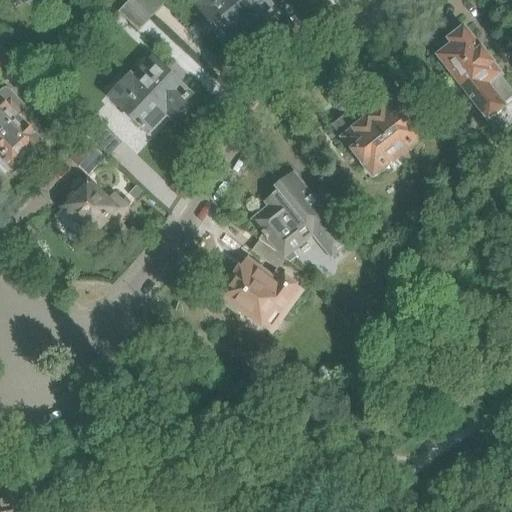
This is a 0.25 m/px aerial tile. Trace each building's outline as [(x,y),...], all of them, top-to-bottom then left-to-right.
[(139,32),(152,18),(133,0),(130,0),(118,13),(139,32)] [(133,0),(152,18),(166,3),(162,0),(133,0)] [(252,32),(253,31),(228,0),(201,0),(196,4),(228,45),(249,29),(252,32)] [(228,0),(253,31),(275,14),(264,0),(228,0)] [(502,107),(511,98),(511,93),(463,31),(450,42),(453,47),(439,58),(488,120),(503,108),(502,107)] [(0,66),(9,58),(1,49),(0,49),(0,66)] [(171,117),(190,97),(152,61),(134,81),(131,77),(129,79),(171,117)] [(170,118),(171,117),(129,79),(110,99),(148,135),(167,115),(170,118)] [(20,99),(28,107),(41,95),(34,87),(20,99)] [(0,134),(22,114),(25,111),(9,93),(5,92),(2,93),(0,94),(0,134)] [(360,112),(398,158),(423,138),(386,92),(360,112)] [(22,114),(0,134),(0,156),(1,158),(0,158),(0,164),(9,174),(43,143),(49,136),(26,111),(22,114)] [(373,178),(398,158),(360,112),(336,131),(373,178)] [(86,136),(109,158),(123,144),(100,121),(86,136)] [(52,140),(66,154),(83,136),(70,123),(52,140)] [(101,166),(107,159),(88,140),(69,159),(87,177),(99,165),(101,166)] [(314,195),(311,198),(294,176),(277,189),(280,194),(267,204),(270,208),(253,222),(263,235),(259,241),(276,255),(283,263),(285,261),(290,264),(298,258),(293,252),(314,236),(331,258),(349,244),(362,234),(342,210),(329,220),(317,205),(320,202),(314,195)] [(63,208),(95,237),(98,240),(132,204),(127,199),(122,204),(114,196),(108,203),(87,183),(85,185),(79,179),(70,190),(76,195),(63,208)] [(278,272),(285,261),(283,263),(276,255),(259,241),(252,253),(218,299),(270,335),(302,291),(278,273),(272,282),(259,272),(265,262),(278,272)]
